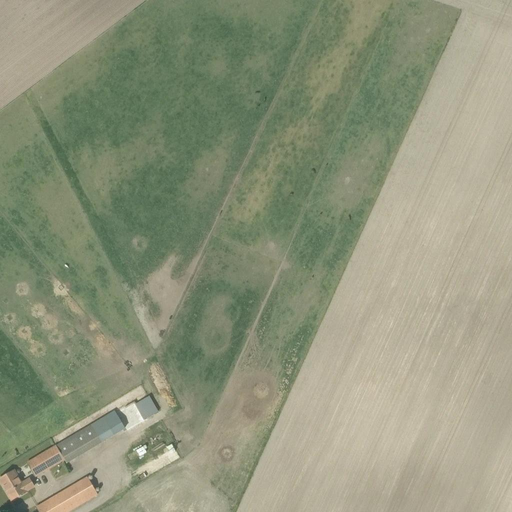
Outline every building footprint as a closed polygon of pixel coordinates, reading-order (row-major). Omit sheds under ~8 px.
[(144,420),(159,411),(150,395),(135,404),(144,420)] [(35,477),(64,460),(56,446),(27,463),(35,477)] [(160,463),(177,457),(173,446),(156,452),(160,463)] [(0,479),(0,480),(11,500),(26,492),(26,491),(34,487),(30,480),(22,484),(14,471),(0,479)] [(36,508),(38,511),(68,511),(98,495),(88,477),(36,508)]
